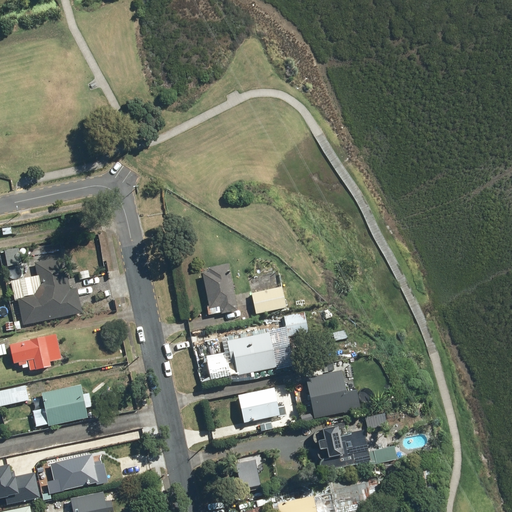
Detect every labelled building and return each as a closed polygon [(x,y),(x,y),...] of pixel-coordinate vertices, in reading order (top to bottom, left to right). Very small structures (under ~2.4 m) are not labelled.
[(5,249),(8,267),(22,265),(19,247),(5,249)] [(18,299),(25,324),(110,304),(103,276),(80,281),(73,255),(36,264),(39,275),(12,281),(16,299),(18,299)] [(207,305),(209,315),(238,310),(230,264),(209,267),(210,271),(203,273),(209,305),(207,305)] [(252,293),(257,314),(287,308),(283,287),(252,293)] [(306,311),(283,315),(287,338),(310,334),(306,311)] [(77,345),(80,360),(94,357),(92,350),(100,348),(97,336),(89,338),(87,328),(80,330),(80,332),(68,335),(70,346),(77,345)] [(56,334),(10,346),(14,364),(28,361),(31,372),(51,367),(50,363),(63,360),(56,334)] [(236,363),(239,376),(274,370),(268,334),(228,340),(232,363),(236,363)] [(0,356),(1,360),(8,359),(5,344),(0,344),(0,356)] [(307,376),(314,418),(361,409),(358,390),(348,392),(344,369),(307,376)] [(88,419),(81,385),(42,393),(45,409),(33,411),(36,426),(49,423),(50,427),(88,419)] [(0,391),(0,406),(30,400),(27,386),(0,391)] [(238,394),(244,422),(289,415),(285,386),(238,394)] [(365,418),(368,429),(387,425),(385,414),(365,418)] [(327,448),(329,457),(345,454),(340,426),(324,429),(323,429),(322,429),(321,429),(320,430),(319,430),(318,430),(318,431),(317,431),(316,432),(316,433),(315,434),(315,435),(315,436),(314,437),(314,438),(315,439),(315,440),(315,441),(316,442),(316,443),(317,443),(317,444),(318,444),(319,444),(320,450),(327,448)] [(393,445),(369,453),(373,466),(398,459),(393,445)] [(92,454),(51,465),(55,481),(50,482),(53,495),(98,483),(99,485),(109,482),(104,462),(94,464),(92,454)] [(236,465),(241,490),(261,486),(256,461),(236,465)] [(0,506),(40,499),(35,472),(15,476),(13,465),(0,467),(0,506)] [(415,474),(416,489),(427,488),(426,473),(415,474)] [(106,500),(104,493),(71,499),(73,511),(71,511),(114,511),(112,499),(106,500)] [(273,504),(274,511),(316,511),(313,496),(273,504)] [(256,501),(257,507),(266,505),(272,504),(271,497),(256,501)] [(36,511),(34,503),(0,510),(0,511),(36,511)]
